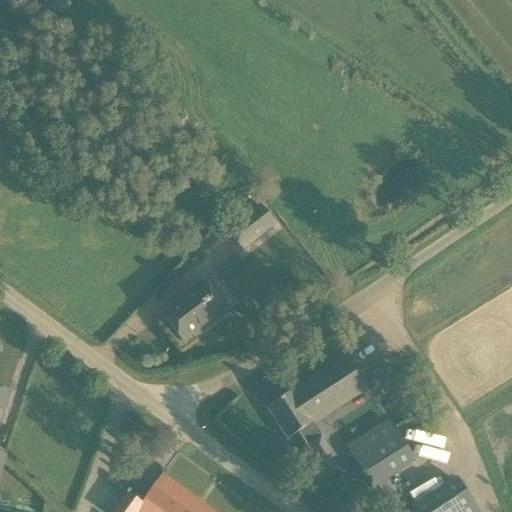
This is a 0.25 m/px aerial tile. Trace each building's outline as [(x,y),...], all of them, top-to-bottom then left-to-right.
[(242,251),(273,226),(259,207),(227,232),(242,251)] [(145,250),(104,295),(121,312),(163,267),(145,250)] [(224,315),(201,283),(179,299),(181,303),(162,317),(180,343),(198,330),(200,333),(224,315)] [(345,359),(266,410),(286,441),(297,434),(305,447),(320,437),(311,424),(365,390),(345,359)] [(346,450),(372,490),(377,487),(386,481),(413,463),(387,423),(346,450)] [(143,503),(154,511),(207,511),(161,478),(143,503)] [(394,493),(386,481),(377,487),(385,498),(394,493)] [(474,511),(456,483),(413,511),(474,511)] [(113,511),(139,511),(143,506),(126,494),(113,511)]
